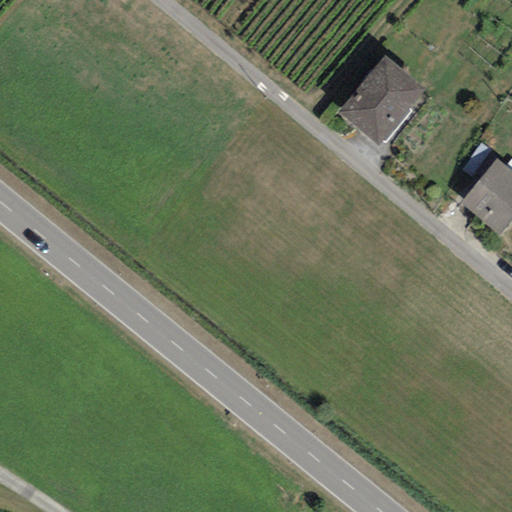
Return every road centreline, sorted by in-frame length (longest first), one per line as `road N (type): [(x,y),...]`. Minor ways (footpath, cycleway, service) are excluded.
road 1 (secondary): [(0,198),(383,511)]
road 2 (unclassified): [(163,0),(511,292)]
